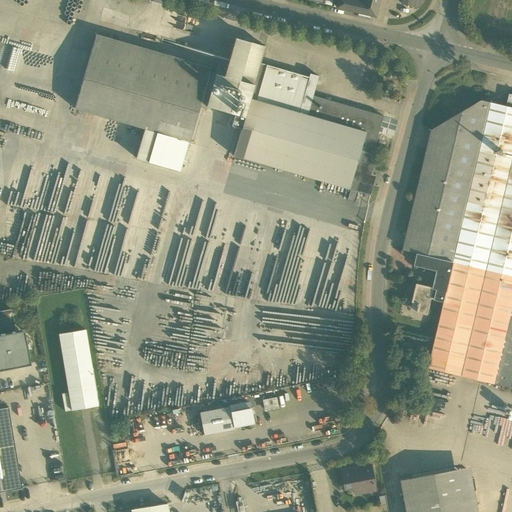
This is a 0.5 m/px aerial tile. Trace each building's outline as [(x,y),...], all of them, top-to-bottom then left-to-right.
[(338,0),(336,7),(354,11),(356,1),(350,0),(338,0)] [(363,0),(363,3),(356,1),(354,11),(375,16),(378,0),(363,0)] [(74,108),(144,129),(188,141),(190,142),(200,107),(205,108),(206,106),(209,96),(203,95),(210,72),(211,68),(96,34),(74,108)] [(225,35),(214,73),(216,74),(223,51),(230,53),(235,38),(225,35)] [(231,127),(241,129),(260,63),(265,46),(235,38),(230,53),(223,51),(216,74),(214,73),(210,72),(203,95),(209,96),(206,106),(235,114),(231,127)] [(309,77),(260,63),(241,129),(233,156),(349,189),(360,151),(371,155),(382,116),(312,96),(318,76),(310,74),(309,77)] [(179,171),(188,141),(144,129),(136,158),(148,162),(179,171)] [(349,189),(370,195),(373,185),(368,184),(370,175),(376,156),(360,152),(349,189)] [(347,200),(354,202),(357,192),(350,190),(347,200)] [(0,333),(15,330),(11,309),(0,311),(0,333)] [(0,333),(0,369),(30,363),(23,329),(15,330),(0,333)] [(68,392),(71,410),(98,406),(85,330),(58,334),(68,392)] [(64,411),(71,410),(68,392),(61,393),(64,411)] [(277,397),(262,400),(264,411),(279,409),(277,397)] [(240,425),(244,424),(253,422),(249,403),(230,406),(234,426),(240,425)] [(234,429),(234,426),(230,406),(199,412),(203,435),(234,429)] [(0,408),(0,477),(19,474),(8,407),(0,408)] [(370,465),(341,470),(344,489),(354,487),(362,485),(364,493),(375,491),(370,465)] [(473,511),(466,465),(394,477),(399,511),(473,511)] [(0,490),(22,487),(19,474),(0,477),(0,490)] [(356,494),(364,493),(362,485),(354,487),(356,494)]
